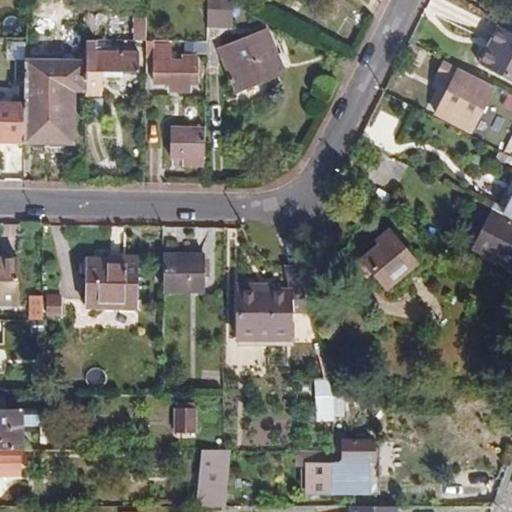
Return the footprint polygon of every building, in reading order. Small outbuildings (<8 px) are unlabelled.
[(207,0),(207,26),(230,27),(229,0),(207,0)] [(134,41),(146,41),(146,15),(134,15),(134,41)] [(0,24),(0,39),(26,40),(26,25),(0,24)] [(511,80),(511,34),(500,29),(489,49),(486,47),(477,62),(511,80)] [(218,51),(235,92),(284,72),(267,31),(218,51)] [(85,91),(85,95),(100,95),(101,73),(138,73),(140,53),(109,53),(110,41),(86,41),(86,61),(85,91)] [(146,41),(146,57),(155,56),(155,83),(170,83),(170,91),(187,91),(187,82),(197,82),(197,56),(190,56),(190,62),(171,62),(171,45),(155,45),(155,41),(146,41)] [(201,53),(201,42),(186,42),(186,53),(201,53)] [(24,141),(24,142),(42,142),(51,143),(71,143),(72,91),(85,91),(86,61),(26,60),(24,103),(24,141)] [(457,75),(437,112),(470,129),(489,93),(457,75)] [(511,110),(511,96),(508,94),(502,105),(511,110)] [(0,140),(24,141),(24,103),(0,102),(0,140)] [(85,107),(84,150),(100,150),(102,108),(85,107)] [(185,166),(205,167),(206,128),(173,128),(172,159),(185,159),(185,166)] [(42,142),(42,153),(51,153),(51,143),(42,142)] [(384,208),(391,196),(378,188),(371,201),(384,208)] [(511,195),(503,214),(511,218),(511,195)] [(493,209),(473,250),(511,269),(511,218),(503,214),(493,209)] [(417,264),(388,230),(374,243),(377,246),(361,260),(386,290),(417,264)] [(17,233),(16,244),(26,245),(27,234),(17,233)] [(163,255),(163,293),(204,293),(204,255),(163,255)] [(102,300),(137,301),(138,258),(123,257),(123,261),(85,260),(84,306),(102,306),(102,300)] [(0,303),(17,304),(18,259),(0,258),(0,303)] [(237,285),(237,340),(290,340),(290,300),(310,300),(301,266),(300,266),(297,266),(294,266),(291,265),(288,265),(286,265),(283,264),(287,290),(260,290),(260,284),(237,285)] [(47,315),(60,316),(61,298),(47,298),(47,315)] [(137,301),(102,300),(102,306),(102,309),(137,310),(137,301)] [(316,422),(334,421),(334,396),(330,379),(314,381),(316,422)] [(194,433),(195,408),(176,408),(175,433),(194,433)] [(0,450),(7,451),(23,451),(23,431),(40,432),(47,432),(47,411),(40,410),(23,410),(4,411),(0,410),(0,450)] [(304,495),(367,495),(367,462),(374,461),(374,440),(340,440),(341,463),(304,463),(304,495)] [(202,452),(196,507),(224,507),(231,452),(202,452)]
